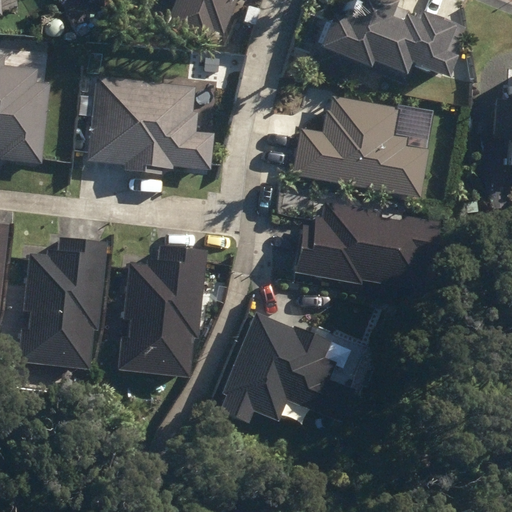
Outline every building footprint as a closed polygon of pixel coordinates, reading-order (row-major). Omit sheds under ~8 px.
[(87,0),(99,9),(106,0),(87,0)] [(172,0),(161,31),(204,48),(209,35),(218,38),(232,2),(240,5),(242,0),(172,0)] [(393,83),(399,86),(405,70),(433,80),(434,78),(442,58),(444,59),(445,60),(458,29),(410,10),(409,13),(408,15),(406,14),(404,20),(401,19),(399,18),(402,12),(383,5),(383,3),(374,0),(339,0),(331,22),(318,17),(307,48),(309,50),(303,66),(332,78),(339,81),(344,68),(345,66),(357,70),(357,69),(393,83)] [(243,10),(239,24),(251,27),(255,13),(243,10)] [(0,162),(36,166),(44,85),(31,83),(32,70),(0,66),(0,162)] [(195,171),(205,172),(208,135),(190,133),(192,113),(187,112),(189,88),(89,79),(81,162),(119,166),(118,173),(156,177),(157,170),(195,173),(195,171)] [(295,131),(286,177),(414,200),(423,152),(400,148),(402,139),(388,137),(393,109),(328,97),(325,113),(321,113),(317,135),(295,131)] [(308,192),(282,188),(279,209),(305,212),(308,192)] [(297,227),(288,274),(355,286),(356,281),(419,292),(431,224),(393,217),(392,224),(372,221),(374,214),(318,204),(316,219),(308,218),(306,228),(297,227)] [(92,331),(100,244),(54,239),(53,253),(41,252),(40,257),(22,256),(17,313),(23,313),(21,331),(15,331),(11,364),(82,371),(86,331),(92,331)] [(191,340),(200,252),(154,247),(152,262),(141,261),(140,266),(123,264),(117,321),(123,322),(121,340),(115,339),(111,372),(182,380),(186,340),(191,340)] [(286,330),(249,314),(214,396),(218,397),(210,414),(239,427),(245,413),(269,424),(278,404),(321,422),(335,389),(320,382),(327,365),(316,359),(322,344),(287,329),(286,330)]
